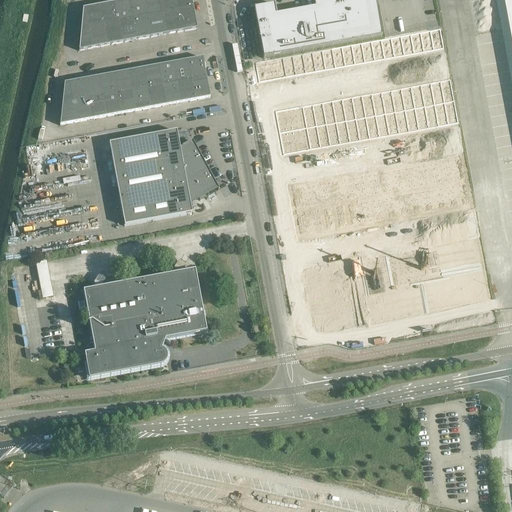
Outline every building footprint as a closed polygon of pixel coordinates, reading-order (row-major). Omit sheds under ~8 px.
[(150,0),(134,0),(130,1),(134,21),(147,18),(154,17),(150,0)] [(170,0),(150,0),(154,17),(160,16),(173,13),(170,0)] [(191,0),(170,0),(173,13),(193,10),(191,0)] [(313,0),(316,13),(296,17),(303,52),(342,45),(333,0),(313,0)] [(333,0),(342,45),(382,37),(374,0),(333,0)] [(130,1),(111,4),(114,24),(121,23),(134,21),(130,1)] [(111,4),(97,7),(101,27),(108,26),(114,24),(111,4)] [(303,52),(296,17),(277,20),(274,5),(274,6),(262,8),(259,9),(257,11),(255,14),(255,17),(259,39),(259,40),(260,39),(263,59),(303,52)] [(83,10),(81,31),(101,27),(97,7),(83,10)] [(197,30),(193,10),(173,13),(177,33),(197,30)] [(177,33),(173,13),(160,16),(164,36),(177,33)] [(160,16),(154,17),(147,18),(151,38),(164,36),(160,16)] [(147,18),(134,21),(138,41),(151,38),(147,18)] [(138,41),(134,21),(121,23),(125,43),(138,41)] [(121,23),(114,24),(108,26),(111,46),(125,43),(121,23)] [(101,27),(81,31),(79,52),(111,46),(108,26),(101,27)] [(439,29),(429,31),(433,51),(443,49),(439,29)] [(429,31),(419,33),(423,53),(433,51),(429,31)] [(419,33),(409,35),(413,54),(423,53),(419,33)] [(409,35),(400,36),(403,56),(413,54),(409,35)] [(400,36),(390,38),(393,58),(403,56),(400,36)] [(390,38),(380,40),(384,60),(393,58),(390,38)] [(380,40),(370,42),(374,62),(384,60),(380,40)] [(370,42),(360,44),(364,63),(374,62),(370,42)] [(360,44),(350,45),(354,65),(364,63),(360,44)] [(350,45),(341,47),(344,67),(354,65),(350,45)] [(341,47),(331,49),(334,69),(344,67),(341,47)] [(331,49),(321,51),(325,71),(334,69),(331,49)] [(321,51),(311,53),(315,72),(325,71),(321,51)] [(311,53),(301,54),(305,74),(315,72),(311,53)] [(301,54),(291,56),(295,76),(305,74),(301,54)] [(291,56),(282,58),(285,78),(295,76),(291,56)] [(282,58),(254,63),(258,83),(285,78),(282,58)] [(203,59),(183,62),(186,82),(206,79),(203,59)] [(183,62),(163,66),(167,86),(186,82),(183,62)] [(163,66),(149,68),(153,88),(159,87),(167,86),(163,66)] [(149,68),(135,71),(139,91),(145,90),(153,88),(149,68)] [(135,71),(122,74),(125,93),(131,92),(139,91),(135,71)] [(122,74),(108,76),(112,96),(117,95),(125,93),(122,74)] [(108,76),(92,79),(96,99),(104,97),(112,96),(108,76)] [(92,79),(78,82),(82,101),(90,100),(96,99),(92,79)] [(210,99),(206,79),(186,82),(190,102),(210,99)] [(448,79),(438,81),(442,103),(452,101),(448,79)] [(438,81),(428,83),(433,105),(442,103),(438,81)] [(64,84),(62,105),(82,101),(78,82),(64,84)] [(186,82),(167,86),(159,87),(163,107),(190,102),(186,82)] [(428,83),(419,85),(423,107),(433,105),(428,83)] [(419,85),(409,87),(413,108),(423,107),(419,85)] [(159,87),(153,88),(145,90),(149,110),(163,107),(159,87)] [(409,87),(399,89),(403,110),(413,108),(409,87)] [(399,89),(389,90),(393,112),(403,110),(399,89)] [(145,90),(139,91),(131,92),(135,113),(149,110),(145,90)] [(389,90),(379,92),(383,114),(393,112),(389,90)] [(131,92),(125,93),(117,95),(121,115),(135,113),(131,92)] [(379,92),(370,94),(374,116),(383,114),(379,92)] [(370,94),(360,96),(364,118),(374,116),(370,94)] [(117,95),(112,96),(104,97),(107,118),(121,115),(117,95)] [(360,96),(350,98),(354,119),(364,118),(360,96)] [(104,97),(96,99),(90,100),(94,120),(107,118),(104,97)] [(350,98),(340,100),(344,121),(354,119),(350,98)] [(82,101),(62,105),(60,126),(94,120),(90,100),(82,101)] [(340,100),(330,101),(334,123),(344,121),(340,100)] [(330,101),(320,103),(324,125),(334,123),(330,101)] [(452,101),(442,103),(446,124),(456,123),(452,101)] [(320,103),(311,105),(315,127),(324,125),(320,103)] [(442,103),(433,105),(437,126),(446,124),(442,103)] [(311,105),(301,107),(305,129),(315,127),(311,105)] [(433,105),(423,107),(427,128),(437,126),(433,105)] [(301,107),(274,112),(278,134),(305,129),(301,107)] [(423,107),(413,108),(417,130),(427,128),(423,107)] [(413,108),(403,110),(407,132),(417,130),(413,108)] [(403,110),(393,112),(397,134),(407,132),(403,110)] [(393,112),(383,114),(387,135),(397,134),(393,112)] [(383,114),(374,116),(378,137),(387,135),(383,114)] [(374,116),(364,118),(368,139),(378,137),(374,116)] [(364,118),(354,119),(358,141),(368,139),(364,118)] [(354,119),(344,121),(348,143),(358,141),(354,119)] [(344,121),(334,123),(338,145),(348,143),(344,121)] [(334,123),(324,125),(328,147),(338,145),(334,123)] [(324,125),(315,127),(319,148),(328,147),(324,125)] [(315,127),(305,129),(309,150),(319,148),(315,127)] [(305,129),(278,134),(282,155),(309,150),(305,129)] [(109,145),(124,227),(192,214),(190,204),(199,199),(200,202),(200,201),(200,200),(206,197),(205,195),(217,189),(218,191),(219,191),(192,142),(180,149),(177,132),(109,145)] [(462,154),(450,156),(455,182),(467,180),(462,154)] [(450,156),(438,159),(442,184),(455,182),(450,156)] [(438,159),(425,161),(430,187),(442,184),(438,159)] [(425,161),(413,163),(418,189),(430,187),(425,161)] [(413,163),(399,166),(404,192),(418,189),(413,163)] [(399,166),(386,168),(391,194),(404,192),(399,166)] [(386,168),(374,171),(379,196),(391,194),(386,168)] [(374,171),(362,173),(367,199),(379,196),(374,171)] [(362,173),(350,175),(354,201),(367,199),(362,173)] [(350,175),(337,177),(342,203),(354,201),(350,175)] [(337,177),(325,180),(330,205),(342,203),(337,177)] [(325,180),(313,182),(318,208),(330,205),(325,180)] [(467,180),(455,182),(459,208),(472,205),(467,180)] [(313,182),(286,187),(290,213),(318,208),(313,182)] [(455,182),(442,184),(447,210),(459,208),(455,182)] [(442,184),(430,187),(435,212),(447,210),(442,184)] [(430,187),(418,189),(423,215),(435,212),(430,187)] [(418,189),(404,192),(408,217),(423,215),(418,189)] [(404,192),(391,194),(396,219),(408,217),(404,192)] [(391,194),(379,196),(384,222),(396,219),(391,194)] [(379,196),(367,199),(371,224),(384,222),(379,196)] [(367,199),(354,201),(359,226),(371,224),(367,199)] [(354,201),(342,203),(347,229),(359,226),(354,201)] [(342,203),(330,205),(335,231),(347,229),(342,203)] [(330,205),(318,208),(322,233),(335,231),(330,205)] [(318,208),(290,213),(295,238),(322,233),(318,208)] [(480,239),(465,242),(471,272),(485,269),(480,239)] [(465,242),(450,245),(456,275),(471,272),(465,242)] [(450,245),(435,248),(441,277),(456,275),(450,245)] [(435,248),(421,250),(426,280),(441,277),(435,248)] [(421,250),(406,253),(412,283),(426,280),(421,250)] [(406,253),(391,256),(397,286),(412,283),(406,253)] [(391,256),(376,259),(382,288),(397,286),(391,256)] [(376,259),(362,261),(367,291),(382,288),(376,259)] [(362,261),(347,264),(353,294),(367,291),(362,261)] [(53,297),(47,262),(36,264),(42,300),(53,297)] [(347,264),(332,267),(338,296),(353,294),(347,264)] [(317,269),(303,272),(308,302),(323,299),(338,296),(332,267),(317,269)] [(485,269),(471,272),(476,301),(491,298),(485,269)] [(163,343),(164,343),(166,344),(168,345),(169,346),(170,346),(168,344),(167,343),(165,343),(166,340),(207,333),(195,271),(83,292),(94,353),(87,354),(85,357),(88,375),(89,375),(94,378),(94,379),(95,379),(94,378),(99,377),(100,378),(100,377),(109,375),(110,376),(110,375),(119,373),(120,374),(120,373),(129,371),(130,372),(130,371),(139,369),(140,370),(140,369),(150,367),(150,368),(151,368),(150,367),(160,365),(160,367),(161,366),(160,365),(162,365),(163,364),(164,363),(165,362),(165,361),(166,361),(167,361),(166,360),(166,358),(166,357),(165,355),(164,354),(165,353),(165,352),(164,353),(163,352),(161,351),(159,351),(161,342),(163,343)] [(471,272),(456,275),(461,304),(476,301),(471,272)] [(456,275),(441,277),(447,306),(461,304),(456,275)] [(441,277),(426,280),(432,309),(447,306),(441,277)] [(426,280),(412,283),(417,312),(432,309),(426,280)] [(412,283),(397,286),(402,314),(417,312),(412,283)] [(397,286),(382,288),(388,317),(402,314),(397,286)] [(382,288),(367,291),(373,320),(388,317),(382,288)] [(367,291),(353,294),(358,323),(373,320),(367,291)] [(353,294),(338,296),(343,325),(358,323),(353,294)] [(323,299),(308,302),(314,331),(329,328),(343,325),(338,296),(323,299)] [(254,327),(255,335),(262,333),(261,325),(254,327)]
